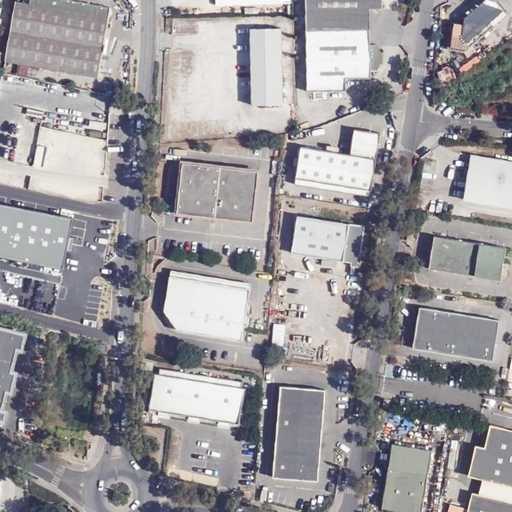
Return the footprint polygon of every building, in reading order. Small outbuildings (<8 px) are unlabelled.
[(14,0),(6,57),(101,73),(111,3),(91,0),(14,0)] [(289,10),(288,0),(259,0),(260,10),(289,10)] [(382,0),(308,0),(309,30),(371,28),(371,8),(383,8),(382,0)] [(461,52),(500,17),(488,4),(478,3),(458,21),(457,27),(445,24),(441,52),(459,54),(461,52)] [(371,28),(309,30),(310,89),(348,88),(348,77),(373,76),(373,70),(377,70),(381,65),(383,59),(381,50),(376,44),(372,44),(371,28)] [(279,29),(248,31),(249,107),(280,106),(279,29)] [(20,74),(28,74),(28,65),(20,64),(20,74)] [(370,194),(381,131),(355,127),(351,152),(302,144),(296,181),(370,194)] [(44,152),(35,150),(33,166),(42,168),(42,165),(44,152)] [(44,150),(44,152),(42,165),(49,166),(52,151),(44,150)] [(464,198),(468,199),(475,153),(472,153),(464,198)] [(511,159),(475,153),(468,199),(511,206),(511,159)] [(259,169),(183,161),(178,211),(254,220),(259,169)] [(57,244),(68,247),(75,207),(0,192),(0,233),(40,241),(57,244)] [(362,228),(295,218),(289,253),(356,264),(362,228)] [(40,241),(0,233),(0,243),(38,251),(40,241)] [(506,245),(435,234),(430,266),(501,277),(506,245)] [(78,249),(68,247),(57,244),(54,256),(64,258),(64,262),(75,264),(78,249)] [(251,285),(170,271),(163,314),(178,333),(241,343),(251,285)] [(8,272),(6,277),(18,281),(20,276),(8,272)] [(419,347),(427,305),(421,304),(414,346),(419,347)] [(500,317),(427,305),(419,347),(494,359),(500,317)] [(285,344),(285,324),(273,324),(273,344),(285,344)] [(26,335),(0,328),(0,420),(5,422),(7,413),(2,412),(7,392),(12,393),(17,374),(12,373),(18,349),(23,350),(26,335)] [(159,368),(158,376),(238,390),(240,383),(159,368)] [(158,376),(154,375),(148,410),(238,426),(244,390),(238,390),(158,376)] [(318,479),(325,397),(318,397),(316,394),(316,387),(281,384),(274,476),(318,479)] [(325,397),(326,387),(316,387),(316,394),(318,397),(325,397)] [(391,397),(384,396),(382,405),(389,406),(391,397)] [(469,475),(482,479),(511,485),(511,427),(490,423),(485,445),(476,443),(469,475)] [(382,506),(418,511),(421,511),(432,448),(393,442),(382,506)] [(511,504),(511,485),(482,479),(478,497),(511,504)] [(511,511),(511,504),(478,497),(472,495),(468,511),(511,511)]
